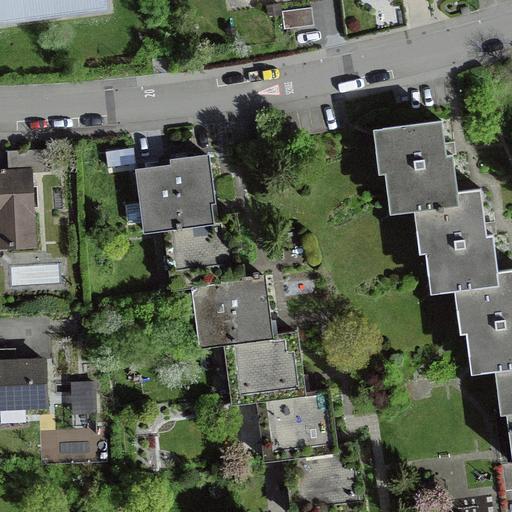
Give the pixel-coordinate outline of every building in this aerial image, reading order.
[(0,0),(0,30),(110,16),(108,0),(0,0)] [(280,4),(266,6),(267,18),(282,16),(284,30),(315,26),(312,8),(281,12),(280,4)] [(390,215),(414,212),(419,255),(425,254),(430,294),(454,291),(460,336),(466,335),(471,375),(495,372),(500,415),(506,415),(511,461),(511,269),(499,271),(494,234),(488,234),(487,229),(482,188),(459,191),(454,154),(447,155),(447,148),(443,120),(373,128),(378,175),(386,174),(390,215)] [(8,172),(0,172),(0,246),(37,245),(34,171),(50,170),(49,147),(7,148),(8,172)] [(231,402),(255,399),(269,511),(369,511),(360,434),(338,437),(337,431),(331,382),(307,385),(306,379),(299,325),(273,329),(273,325),(266,269),(242,272),(241,268),(234,215),(214,218),(213,206),(212,196),(216,196),(210,148),(177,152),(169,153),(170,159),(149,162),(135,163),(143,231),(162,228),(170,286),(190,284),(198,344),(224,341),(231,402)] [(16,349),(0,349),(0,412),(0,405),(48,404),(47,360),(17,361),(16,349)] [(95,379),(71,380),(72,412),(96,411),(95,379)]
